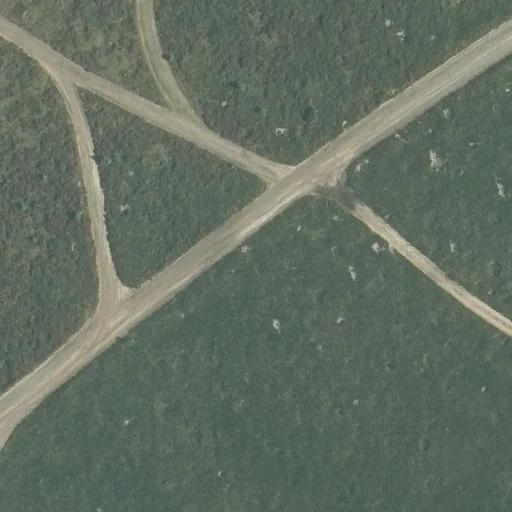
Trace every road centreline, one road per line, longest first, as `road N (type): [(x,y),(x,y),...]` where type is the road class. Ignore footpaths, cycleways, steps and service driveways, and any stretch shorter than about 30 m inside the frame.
road 1 (track): [(0,417),(102,329),(84,160),(50,67),(194,135),(149,55),(140,0)]
road 2 (track): [(102,329),(296,185),(338,198),(483,322),(511,337)]
road 3 (track): [(511,41),(296,185)]
